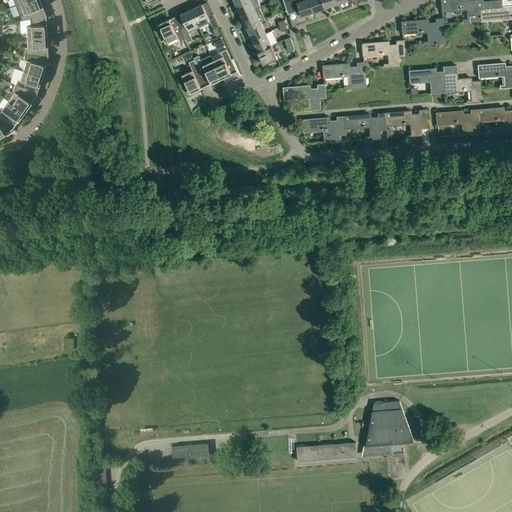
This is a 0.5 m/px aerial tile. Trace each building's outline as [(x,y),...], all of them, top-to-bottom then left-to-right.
[(43,16),(46,15),(39,0),(28,0),(20,4),(15,5),(21,21),(30,19),(43,16)] [(242,0),(235,4),(237,8),(241,16),(255,9),(259,7),(261,6),(257,0),(242,0)] [(314,12),(309,0),(283,0),(288,14),(297,11),(299,15),(301,14),(302,16),(303,16),(303,15),(314,12)] [(309,0),(314,12),(325,8),(322,0),(309,0)] [(484,8),(483,2),(482,0),(473,0),(467,0),(441,0),(442,11),(467,9),(468,19),(463,19),(463,22),(484,21),(484,8)] [(511,0),(503,0),(483,2),(484,8),(503,6),(511,5),(511,0)] [(202,5),(203,4),(191,9),(199,25),(200,28),(211,22),(202,5)] [(484,8),(484,21),(511,18),(511,5),(503,6),(484,8)] [(259,7),(255,9),(241,16),(246,27),(260,21),(265,19),(259,7)] [(199,25),(191,9),(175,17),(180,27),(180,28),(185,39),(187,42),(192,40),(189,33),(196,29),(200,28),(199,25)] [(26,26),(27,37),(47,35),(46,15),(43,16),(30,19),(31,25),(26,26)] [(403,34),(428,32),(429,41),(424,41),(424,44),(445,42),(443,18),(436,18),(437,22),(428,23),(428,19),(402,21),(403,34)] [(185,39),(180,28),(175,30),(170,19),(160,24),(159,23),(159,24),(157,25),(165,43),(178,37),(180,41),(185,39)] [(246,27),(248,32),(252,40),(266,34),(260,21),(246,27)] [(272,45),(266,34),(252,40),(258,52),(259,51),(272,45)] [(45,56),(48,56),(47,36),(48,36),(48,35),(47,35),(27,37),(27,47),(25,47),(24,53),(45,56)] [(288,51),(294,49),(290,37),(284,39),(288,51)] [(217,48),(224,45),(222,39),(214,43),(217,48)] [(399,65),(399,56),(405,55),(404,40),(397,41),(397,44),(389,45),(388,41),(363,43),(364,56),(388,54),(389,63),(384,64),(385,66),(399,65)] [(272,45),(259,51),(258,52),(264,65),(265,65),(264,64),(267,62),(267,64),(270,65),(274,64),(275,60),(274,59),(277,58),(277,59),(278,59),(272,45)] [(213,60),(222,78),(237,71),(226,49),(221,52),(223,56),(213,60)] [(26,60),(23,70),(42,76),(43,76),(42,76),(48,56),(45,56),(24,53),(24,59),(26,60)] [(196,63),(201,75),(206,85),(221,79),(222,79),(222,78),(213,60),(203,65),(201,61),(199,55),(193,58),(194,60),(196,63)] [(206,85),(201,75),(196,63),(194,60),(189,62),(192,70),(182,75),(188,86),(185,87),(188,94),(191,93),(191,92),(201,88),(206,85)] [(349,63),(323,65),(324,78),(349,76),(350,85),(345,86),(345,88),(366,87),(365,62),(357,63),(358,66),(349,67),(349,63)] [(511,66),(504,67),(504,63),(479,65),(480,78),(505,76),(505,85),(500,85),(501,88),(511,86),(511,66)] [(444,66),(444,71),(435,72),(435,68),(410,70),(411,83),(430,81),(431,91),(432,91),(432,93),(446,92),(445,73),(457,73),(457,65),(444,66)] [(15,85),(34,94),(36,96),(42,76),(23,70),(20,80),(18,80),(15,85)] [(458,79),(457,73),(445,73),(446,92),(471,90),(471,100),(467,100),(467,103),(482,101),(480,81),(471,81),(470,78),(458,79)] [(310,107),(305,108),(306,110),(320,109),(320,98),(326,97),(325,84),(318,85),(318,88),(309,89),(309,85),(283,87),(284,100),(310,98),(310,107)] [(36,96),(34,94),(15,85),(12,91),(14,92),(8,101),(24,112),(31,103),(36,96)] [(0,116),(10,127),(12,129),(24,113),(25,113),(25,112),(24,112),(8,101),(2,109),(0,108),(0,107),(0,116)] [(503,107),(478,109),(479,122),(504,120),(505,129),(500,130),(500,132),(511,131),(511,109),(503,111),(503,107)] [(479,122),(478,109),(471,110),(472,113),(463,114),(462,110),(437,113),(438,125),(463,123),(464,133),(459,133),(459,135),(480,134),(479,122)] [(385,113),(386,125),(411,123),(412,135),(422,135),(421,128),(428,128),(426,110),(419,110),(420,114),(411,114),(411,111),(385,113)] [(344,116),(345,129),(370,127),(371,136),(366,137),(366,139),(381,138),(380,130),(387,129),(386,125),(385,113),(378,113),(379,117),(370,118),(370,114),(344,116)] [(0,137),(4,134),(12,129),(10,127),(0,116),(0,137)] [(324,130),(325,140),(325,142),(340,141),(339,135),(346,134),(345,129),(344,116),(337,117),(338,120),(329,121),(329,117),(303,119),(304,132),(324,130)] [(73,350),(73,338),(63,338),(63,350),(73,350)] [(373,411),(403,408),(400,401),(374,402),(373,411)] [(415,442),(403,408),(373,411),(366,446),(391,444),(392,453),(404,453),(403,440),(410,440),(411,442),(415,442)] [(357,456),(356,442),(297,446),(298,461),(357,456)] [(171,446),(171,448),(173,464),(209,461),(208,443),(171,446)]
